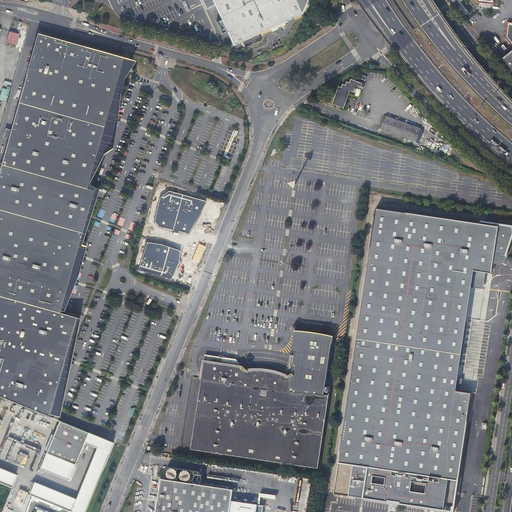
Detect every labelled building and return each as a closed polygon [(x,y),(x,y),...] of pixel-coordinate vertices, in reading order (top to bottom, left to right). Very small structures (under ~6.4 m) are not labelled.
[(202,0),(206,8),(214,4),(212,0),(202,0)] [(259,33),(300,14),(294,0),(212,0),(214,4),(221,21),(233,45),(241,42),(243,47),(251,46),(256,42),(261,41),(262,38),(259,33)] [(294,0),(300,14),(308,11),(310,7),(306,5),(303,3),(301,0),(294,0)] [(511,0),(456,0),(475,0),(477,2),(492,4),(492,0),(511,0),(511,21),(511,22),(506,21),(505,37),(511,44),(511,45),(511,49),(506,55),(502,57),(511,69),(511,0)] [(7,41),(17,43),(19,34),(9,31),(7,41)] [(123,58),(38,34),(0,167),(0,360),(1,361),(0,363),(0,397),(48,417),(75,316),(60,312),(94,190),(86,188),(123,58)] [(511,49),(511,45),(511,44),(503,51),(506,55),(511,49)] [(350,91),(339,87),(333,104),(344,108),(350,91)] [(422,129),(386,116),(382,129),(417,142),(422,129)] [(206,201),(169,190),(160,198),(154,221),(159,226),(189,233),(201,213),(206,201)] [(453,511),(469,389),(456,387),(473,266),(490,267),(493,259),(502,259),(508,243),(511,232),(511,223),(377,204),(333,495),(450,511),(453,511)] [(161,245),(147,243),(139,269),(172,279),(179,264),(180,250),(161,245)] [(325,332),(319,331),(311,330),(305,329),(302,329),(296,329),(292,351),(296,351),(293,373),(288,375),(284,377),(278,377),(275,377),(271,377),(271,378),(271,379),(270,381),(265,380),(265,378),(264,377),(264,376),(260,375),(256,373),(252,371),(248,368),(244,364),(243,366),(224,363),(225,356),(207,353),(192,447),(272,460),(319,467),(330,392),(329,392),(331,382),(327,385),(326,384),(330,357),(333,357),(335,342),(333,342),(334,335),(332,334),(325,332)] [(86,432),(58,421),(45,452),(74,465),(82,443),(86,432)] [(92,435),(86,432),(82,443),(95,449),(74,499),(33,482),(27,495),(70,511),(84,511),(112,444),(94,436),(92,435)] [(74,465),(45,452),(39,469),(67,480),(74,465)] [(256,511),(258,503),(232,499),(234,488),(201,483),(203,473),(200,469),(171,465),(166,467),(165,477),(162,477),(156,511),(256,511)] [(16,475),(0,468),(0,483),(11,488),(16,475)]
